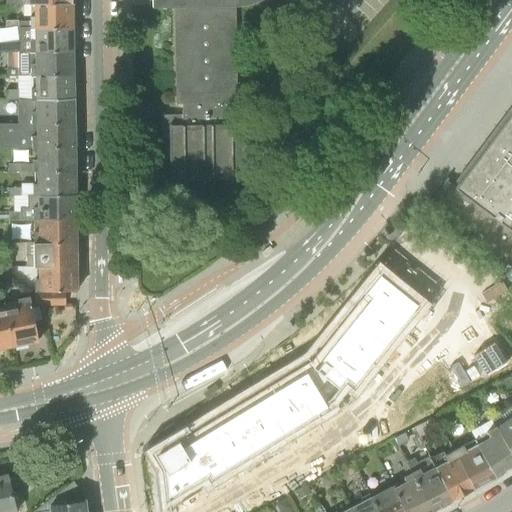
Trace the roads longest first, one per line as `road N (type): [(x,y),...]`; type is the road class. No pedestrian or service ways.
road 1 (tertiary): [(105,386),(209,333),(312,251),(365,198),(509,0)]
road 2 (residential): [(97,0),(105,386)]
road 3 (residential): [(117,511),(105,386)]
